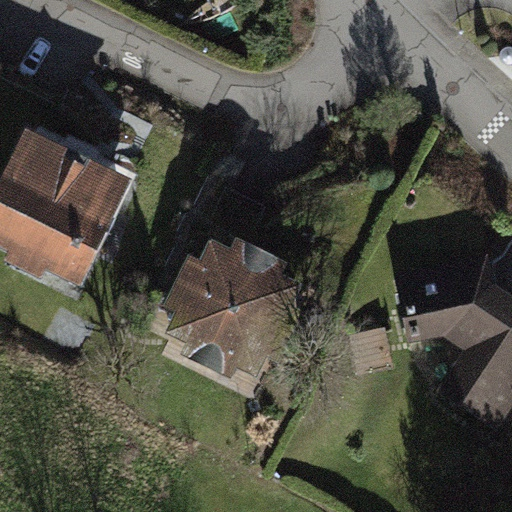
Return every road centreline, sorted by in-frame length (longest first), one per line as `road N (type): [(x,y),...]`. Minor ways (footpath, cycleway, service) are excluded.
road 1 (residential): [(33,0),(244,105),(340,90),(406,35)]
road 2 (residential): [(406,35),(511,136)]
